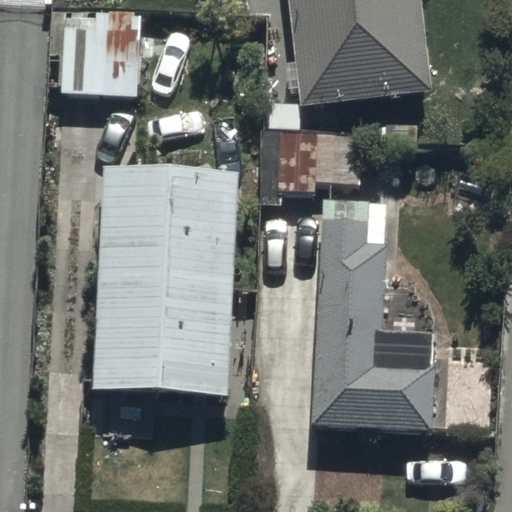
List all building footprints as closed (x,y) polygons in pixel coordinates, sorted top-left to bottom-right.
[(424,0),(291,0),(309,110),(439,89),(424,0)] [(180,20),(51,17),(50,65),(61,65),(61,104),(138,105),(140,49),(179,50),(180,20)] [(281,214),(281,204),(317,205),(318,190),(360,191),(361,145),(310,144),(267,144),(265,213),(281,214)] [(237,181),(110,171),(94,393),(221,403),(237,181)] [(390,215),(326,212),(317,431),(438,436),(441,357),(384,355),(390,215)]
